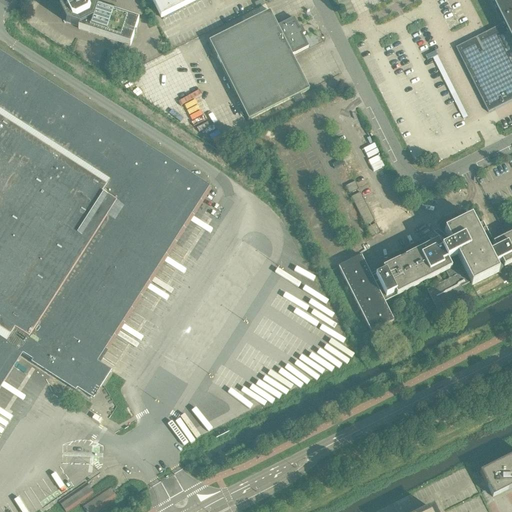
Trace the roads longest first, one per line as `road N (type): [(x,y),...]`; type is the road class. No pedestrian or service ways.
road 1 (unclassified): [(511,143),(443,178),(411,174),(324,0)]
road 2 (secondary): [(511,353),(325,446)]
road 3 (secondary): [(325,446),(191,511)]
